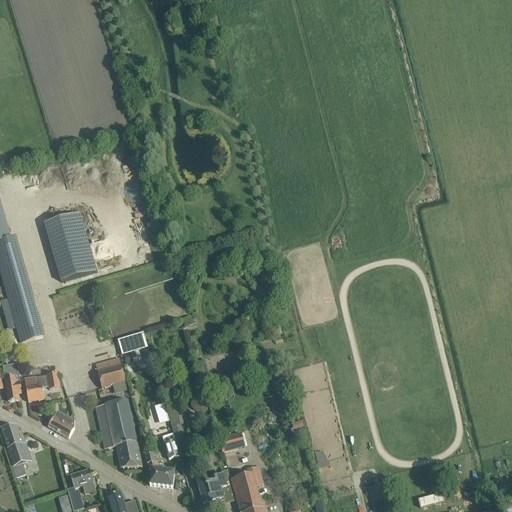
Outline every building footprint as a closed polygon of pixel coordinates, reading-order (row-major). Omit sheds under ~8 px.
[(0,271),(21,344),(44,338),(15,238),(10,239),(0,202),(0,271)] [(80,215),(45,225),(62,283),(96,273),(80,215)] [(191,317),(179,321),(180,325),(193,321),(191,317)] [(143,334),(118,341),(122,355),(147,348),(143,334)] [(1,349),(2,356),(10,355),(9,348),(1,349)] [(97,372),(101,389),(125,383),(121,366),(119,359),(96,365),(98,371),(97,372)] [(18,365),(3,368),(4,372),(8,393),(9,403),(19,401),(18,395),(23,394),(21,383),(20,377),(18,365)] [(26,389),(29,403),(45,401),(43,389),(49,388),(50,391),(60,389),(59,379),(58,375),(48,376),(48,377),(41,378),(41,377),(25,380),(26,389)] [(203,394),(200,394),(200,395),(193,395),(192,406),(194,408),(194,409),(197,412),(198,411),(200,412),(207,413),(208,410),(207,402),(203,394)] [(68,399),(61,400),(63,409),(70,408),(68,399)] [(95,404),(96,409),(105,450),(117,448),(121,469),(142,469),(129,402),(103,408),(102,403),(95,404)] [(165,409),(156,412),(159,425),(169,422),(165,409)] [(49,428),(69,439),(75,429),(75,422),(58,412),(49,428)] [(181,413),(169,417),(174,434),(181,457),(193,454),(181,413)] [(1,429),(18,479),(27,476),(23,464),(29,462),(25,451),(28,450),(22,433),(20,434),(18,427),(1,429)] [(216,431),(211,430),(208,433),(208,438),(207,438),(206,440),(212,445),(214,442),(218,441),(216,431)] [(174,434),(163,437),(170,461),(180,457),(174,434)] [(219,440),(223,454),(246,449),(242,434),(219,440)] [(150,465),(149,470),(152,471),(150,487),(173,489),(174,479),(175,473),(170,472),(158,471),(159,462),(156,462),(154,455),(146,456),(148,465),(150,465)] [(249,477),(232,481),(239,510),(239,511),(266,511),(264,504),(261,505),(257,488),(264,487),(259,468),(247,471),(249,477)] [(90,471),(71,477),(74,488),(75,490),(78,489),(85,487),(94,484),(90,471)] [(223,476),(214,478),(215,482),(208,484),(206,477),(197,480),(201,495),(203,505),(215,502),(215,504),(224,502),(221,490),(232,487),(228,471),(222,473),(223,476)] [(393,511),(387,485),(368,489),(373,511),(393,511)] [(74,488),(67,491),(68,493),(73,511),(79,511),(84,511),(78,492),(75,492),(75,490),(74,488)] [(122,496),(108,500),(111,511),(138,511),(135,502),(128,504),(128,505),(125,507),(122,496)] [(323,511),(320,500),(314,502),(316,511),(323,511)]
